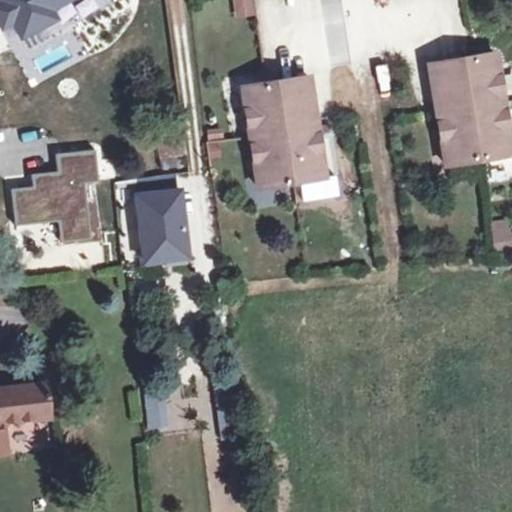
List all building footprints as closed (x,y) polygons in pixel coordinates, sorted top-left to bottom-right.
[(48,15),(43,0),(41,0),(16,9),(12,0),(0,0),(0,6),(7,22),(15,26),(48,15)] [(41,0),(12,0),(16,9),(41,0)] [(232,0),(235,17),(254,14),(251,0),(232,0)] [(427,55),(442,157),(509,147),(494,45),(427,55)] [(240,73),(254,175),(321,166),(307,64),(240,73)] [(92,147),(55,152),(57,170),(32,173),(34,185),(11,188),(15,222),(58,217),(60,240),(89,236),(82,179),(96,177),(92,147)] [(138,180),(145,253),(194,247),(187,176),(138,180)] [(511,251),(511,236),(509,218),(489,222),(495,255),(511,251)] [(0,408),(41,404),(37,372),(0,376),(0,437),(1,437),(0,431),(0,408)] [(164,383),(141,385),(144,428),(167,426),(164,383)]
